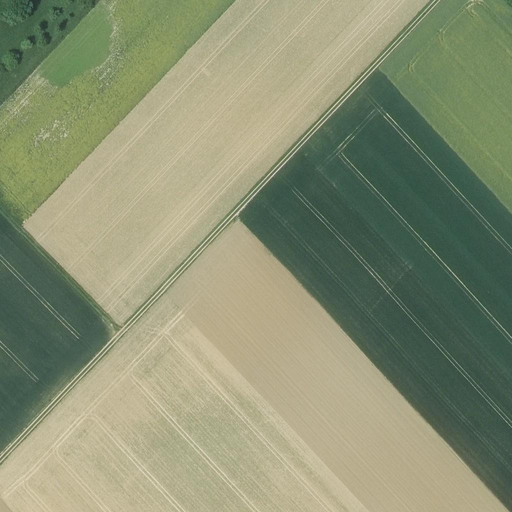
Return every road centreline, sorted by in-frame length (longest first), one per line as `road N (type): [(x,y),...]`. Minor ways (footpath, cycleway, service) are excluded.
road 1 (track): [(0,476),(452,0)]
road 2 (track): [(0,208),(123,342)]
